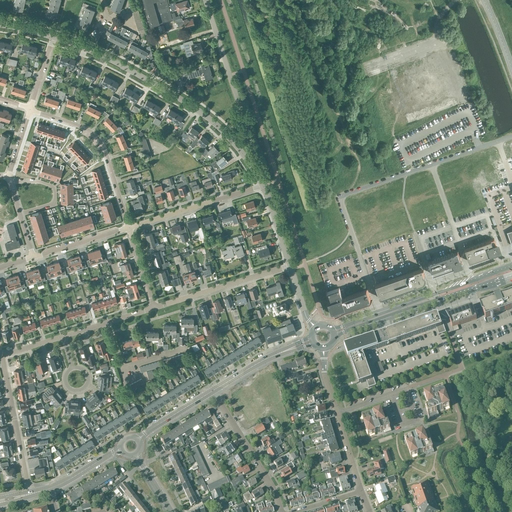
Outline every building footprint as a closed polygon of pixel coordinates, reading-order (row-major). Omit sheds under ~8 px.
[(142,0),(150,26),(159,23),(172,19),(166,0),(142,0)] [(171,11),(177,9),(177,11),(189,8),(187,0),(176,4),(175,1),(169,3),(171,11)] [(85,7),(84,12),(92,15),(94,10),(96,7),(83,3),(82,6),(85,7)] [(119,12),(121,7),(112,3),(110,8),(119,12)] [(90,20),(92,15),(84,12),(82,17),(90,20)] [(88,25),(90,20),(82,17),(80,22),(88,25)] [(190,26),(194,24),(192,18),(187,20),(187,19),(183,20),(182,21),(181,18),(179,18),(175,20),(176,23),(177,23),(178,27),(184,25),(185,28),(190,26)] [(87,30),(88,25),(80,22),(78,27),(87,30)] [(123,35),(124,32),(126,29),(123,27),(120,33),(121,34),(119,37),(116,36),(113,41),(118,44),(123,35)] [(110,32),(107,38),(113,41),(116,36),(119,30),(116,29),(113,34),(110,32)] [(128,37),(123,35),(118,44),(124,47),(127,41),(127,40),(129,41),(134,33),(131,31),(128,36),(129,37),(128,37)] [(139,48),(136,46),(133,52),(139,55),(142,49),(147,40),(144,38),(142,41),(143,42),(139,48)] [(200,49),(202,49),(200,43),(195,45),(194,44),(193,44),(191,40),(183,43),(187,56),(201,51),(200,49)] [(4,42),(3,50),(9,51),(8,54),(11,55),(12,49),(11,48),(12,44),(4,42)] [(130,43),(128,49),(133,52),(136,46),(137,43),(135,42),(134,45),(130,43)] [(22,51),(28,52),(30,45),(22,43),(21,48),(20,47),(18,53),(21,54),(22,51)] [(30,45),(28,52),(34,54),(33,57),(35,58),(37,52),(36,51),(37,47),(30,45)] [(142,49),(139,55),(144,57),(147,53),(148,53),(149,55),(152,54),(149,46),(146,47),(146,48),(145,51),(142,49)] [(59,65),(60,62),(66,64),(68,57),(61,54),(59,59),(58,58),(56,64),(59,65)] [(75,60),(68,57),(66,64),(71,66),(70,69),(73,70),(75,64),(73,64),(75,60)] [(206,80),(212,78),(208,64),(202,66),(203,68),(200,69),(185,74),(184,74),(181,80),(185,82),(187,77),(188,77),(189,78),(198,75),(201,74),(201,73),(204,72),(206,80)] [(80,76),(81,73),(86,76),(89,69),(83,66),(81,70),(80,70),(77,75),(80,76)] [(96,72),(89,69),(86,76),(92,78),(91,81),(93,82),(96,77),(94,76),(96,72)] [(111,79),(105,76),(102,80),(101,79),(98,85),(101,86),(102,83),(108,86),(111,79)] [(108,86),(113,89),(112,92),(114,93),(117,87),(116,87),(118,83),(111,79),(108,86)] [(13,86),(11,92),(17,94),(19,88),(13,86)] [(122,97),(124,94),(129,97),(132,91),(126,87),(124,91),(122,91),(120,96),(122,97)] [(26,90),(19,88),(17,94),(24,96),(26,90)] [(67,100),(66,105),(72,107),(74,101),(66,98),(67,96),(65,95),(66,92),(59,90),(58,94),(60,94),(58,98),(53,96),(52,99),(50,105),(57,107),(58,102),(62,103),(63,99),(67,100)] [(132,91),(129,97),(134,100),(132,103),(135,105),(138,99),(137,99),(139,95),(132,91)] [(52,99),(46,96),(44,103),(50,105),(52,99)] [(143,109),(144,106),(150,109),(153,103),(147,99),(145,103),(143,103),(140,108),(143,109)] [(74,101),(72,107),(79,109),(81,103),(74,101)] [(86,106),(88,107),(86,111),(92,114),(95,108),(96,105),(90,102),(89,104),(87,103),(86,106)] [(153,103),(150,109),(155,112),(153,115),(156,117),(159,111),(158,111),(160,107),(153,103)] [(100,113),(102,114),(104,111),(102,110),(101,112),(95,108),(92,114),(98,117),(100,113)] [(167,116),(172,119),(176,113),(170,109),(167,113),(166,112),(163,117),(165,119),(167,116)] [(3,120),(9,122),(11,114),(8,113),(8,111),(6,110),(3,120)] [(172,119),(177,122),(176,125),(178,126),(181,121),(180,121),(182,117),(176,113),(172,119)] [(105,117),(106,118),(103,121),(108,126),(112,121),(108,117),(109,115),(107,114),(105,117)] [(112,121),(108,126),(112,131),(117,126),(112,121)] [(41,133),(44,125),(38,123),(35,131),(41,133)] [(44,125),(41,133),(46,135),(49,127),(44,125)] [(46,135),(52,137),(54,128),(49,127),(46,135)] [(194,137),(198,131),(191,127),(187,132),(185,130),(181,135),(186,139),(189,134),(191,135),(190,136),(192,137),(193,137),(194,137)] [(57,139),(60,130),(54,128),(52,137),(57,139)] [(60,130),(57,139),(63,140),(66,132),(60,130)] [(0,137),(0,140),(9,143),(9,140),(8,140),(9,136),(1,134),(0,137)] [(120,134),(116,136),(118,142),(124,140),(122,134),(120,134)] [(204,145),(208,141),(202,135),(198,139),(197,137),(194,140),(194,141),(191,144),(193,147),(197,143),(199,141),(201,143),(200,144),(200,146),(201,147),(202,147),(204,145)] [(0,146),(5,148),(6,145),(8,145),(9,143),(0,140),(0,146)] [(118,142),(121,149),(127,146),(124,140),(118,142)] [(29,148),(37,150),(39,145),(31,142),(29,148)] [(68,148),(72,152),(78,146),(74,142),(68,148)] [(82,150),(78,146),(72,152),(76,156),(82,150)] [(215,153),(218,150),(214,146),(208,151),(205,148),(201,153),(203,155),(204,155),(205,157),(209,154),(211,156),(212,156),(212,157),(216,154),(215,153)] [(29,148),(27,153),(36,156),(37,150),(29,148)] [(82,150),(76,156),(80,160),(86,154),(82,150)] [(34,161),(36,156),(27,153),(25,159),(34,161)] [(86,154),(80,160),(84,164),(90,158),(86,154)] [(130,154),(123,156),(125,163),(132,161),(130,154)] [(220,166),(227,161),(223,156),(216,161),(215,160),(211,163),(215,168),(216,167),(217,169),(220,166)] [(24,164),(32,167),(34,161),(25,159),(24,164)] [(43,164),(39,175),(46,178),(51,161),(48,160),(47,163),(48,163),(47,165),(43,164)] [(52,180),(56,168),(52,167),(52,165),(53,165),(54,162),(51,161),(46,178),(52,180)] [(125,163),(128,169),(134,167),(132,161),(125,163)] [(32,167),(24,164),(22,170),(30,172),(32,167)] [(56,168),(52,180),(59,182),(62,170),(64,165),(61,164),(60,167),(61,167),(60,169),(56,168)] [(93,177),(102,174),(100,168),(91,171),(93,177)] [(231,176),(235,175),(234,170),(228,172),(228,173),(222,175),(223,181),(232,179),(231,176)] [(208,178),(206,178),(202,180),(203,184),(204,183),(205,187),(212,185),(211,180),(210,178),(213,178),(211,172),(207,173),(208,178)] [(128,187),(135,185),(134,182),(140,180),(139,177),(141,176),(140,173),(131,175),(132,179),(126,181),(128,187)] [(95,182),(103,179),(102,174),(93,177),(95,182)] [(97,188),(105,185),(103,179),(95,182),(97,188)] [(193,191),(200,189),(198,184),(197,184),(196,180),(192,181),(193,181),(189,183),(190,187),(191,186),(193,191)] [(181,195),(187,193),(184,186),(183,182),(176,184),(177,188),(178,188),(181,195)] [(98,193),(107,190),(105,185),(97,188),(98,193)] [(138,195),(144,193),(143,190),(141,191),(139,185),(138,185),(135,185),(128,187),(130,194),(136,192),(138,195)] [(155,197),(157,203),(163,201),(160,192),(163,191),(161,185),(154,187),(155,193),(154,193),(155,197)] [(166,191),(169,199),(175,197),(172,189),(171,186),(164,188),(165,192),(166,191)] [(107,190),(98,193),(100,199),(108,196),(107,190)] [(138,196),(137,196),(138,199),(132,201),(135,210),(142,207),(141,204),(145,202),(142,194),(144,194),(144,193),(138,195),(138,196)] [(102,210),(112,207),(110,201),(101,205),(102,210)] [(247,211),(255,208),(253,201),(244,203),(247,211)] [(112,207),(102,210),(104,216),(114,212),(112,207)] [(227,210),(219,213),(221,218),(222,222),(232,219),(234,224),(238,222),(235,214),(231,215),(229,208),(227,209),(227,210)] [(40,212),(30,215),(32,221),(42,218),(40,212)] [(106,221),(116,218),(114,212),(104,216),(106,221)] [(208,222),(214,220),(212,214),(209,214),(209,216),(202,218),(205,227),(210,226),(208,222)] [(85,217),(88,227),(94,225),(91,215),(85,217)] [(249,227),(257,225),(255,217),(251,219),(250,215),(242,218),(243,221),(247,220),(249,227)] [(79,219),(83,229),(88,227),(85,217),(79,219)] [(42,218),(32,221),(33,226),(43,223),(42,218)] [(77,230),(83,229),(79,219),(74,220),(77,230)] [(199,229),(199,228),(197,224),(196,219),(187,221),(190,231),(195,230),(195,233),(198,232),(197,229),(198,229),(199,229)] [(77,230),(74,220),(69,222),(72,232),(77,230)] [(66,234),(72,232),(69,222),(63,224),(66,234)] [(43,223),(33,226),(35,231),(45,228),(43,223)] [(10,237),(15,236),(17,235),(13,224),(6,226),(10,237)] [(58,226),(61,236),(66,234),(63,224),(58,226)] [(180,227),(179,224),(172,226),(173,232),(173,234),(174,234),(177,233),(180,235),(182,241),(188,239),(184,226),(180,227)] [(35,231),(37,237),(47,234),(45,228),(35,231)] [(153,233),(146,235),(147,241),(156,238),(155,235),(159,234),(158,231),(153,233)] [(254,243),(262,241),(260,233),(251,236),(254,243)] [(47,234),(37,237),(39,243),(48,240),(47,234)] [(244,241),(242,235),(233,237),(234,240),(235,239),(237,243),(244,241)] [(11,242),(5,244),(7,250),(20,246),(18,240),(16,240),(15,236),(10,237),(11,242)] [(155,243),(158,242),(156,238),(147,241),(149,247),(155,245),(156,248),(164,246),(163,243),(156,245),(155,243)] [(495,254),(496,252),(498,252),(499,251),(498,251),(496,247),(497,247),(494,239),(465,249),(470,262),(491,254),(493,253),(495,254)] [(117,243),(117,244),(114,244),(116,251),(125,248),(123,242),(117,243)] [(270,256),(267,244),(257,247),(258,252),(259,252),(261,259),(270,256)] [(222,251),(224,258),(234,255),(233,255),(237,254),(238,256),(243,255),(240,245),(235,247),(231,248),(230,246),(226,247),(227,249),(222,251)] [(157,251),(151,253),(153,260),(163,257),(161,250),(165,249),(164,246),(156,248),(157,251)] [(121,257),(127,255),(125,248),(116,251),(117,253),(119,257),(121,257)] [(93,251),(97,263),(106,261),(104,254),(102,255),(99,249),(93,251)] [(88,266),(97,263),(93,251),(87,253),(89,259),(86,260),(88,266)] [(458,252),(458,251),(428,262),(429,262),(433,274),(432,274),(432,275),(455,267),(455,268),(462,265),(462,263),(458,252)] [(79,255),(73,257),(77,270),(86,267),(84,261),(81,262),(79,255)] [(175,264),(181,262),(179,255),(173,257),(175,264)] [(68,273),(77,270),(73,257),(67,259),(69,266),(66,267),(68,273)] [(153,260),(155,266),(161,264),(162,267),(169,265),(168,262),(165,263),(163,257),(153,260)] [(59,262),(53,264),(57,276),(60,275),(61,277),(66,276),(64,267),(61,268),(59,262)] [(121,265),(121,267),(122,267),(123,271),(131,269),(129,262),(124,264),(121,265)] [(186,264),(191,280),(197,278),(194,271),(191,272),(189,263),(186,264)] [(203,270),(205,276),(212,274),(210,269),(211,269),(210,263),(206,264),(205,264),(206,269),(203,270)] [(48,279),(57,276),(53,264),(47,266),(49,272),(46,273),(48,279)] [(182,274),(184,282),(191,280),(186,264),(183,265),(185,273),(182,274)] [(425,277),(425,276),(422,268),(421,268),(420,266),(408,270),(409,273),(376,284),(381,298),(396,293),(396,292),(415,286),(415,284),(422,282),(423,281),(424,280),(425,279),(425,278),(425,277)] [(38,268),(32,270),(36,283),(37,286),(43,284),(42,281),(45,280),(43,274),(40,275),(38,268)] [(127,275),(128,277),(133,275),(131,269),(123,271),(124,276),(127,275)] [(28,279),(25,279),(27,286),(36,283),(32,270),(26,272),(28,279)] [(168,276),(168,275),(166,276),(164,270),(157,272),(159,278),(168,276)] [(12,277),(16,289),(25,286),(23,280),(20,281),(18,275),(12,277)] [(161,284),(164,283),(165,286),(169,285),(168,282),(167,279),(169,278),(168,276),(159,278),(161,284)] [(7,292),(16,289),(12,277),(6,279),(8,285),(5,286),(7,292)] [(279,297),(284,295),(279,281),(275,282),(276,285),(266,288),(268,295),(277,292),(279,297)] [(136,283),(130,285),(126,286),(128,292),(132,291),(138,289),(136,283)] [(327,290),(326,290),(335,314),(372,301),(371,301),(367,290),(368,289),(367,289),(343,297),(339,287),(327,292),(327,290)] [(250,302),(251,307),(256,306),(254,301),(256,300),(255,297),(257,296),(255,288),(249,290),(252,298),(253,301),(250,302)] [(134,298),(140,296),(138,289),(132,291),(128,292),(130,299),(134,298)] [(111,305),(118,303),(115,296),(112,297),(110,290),(107,291),(109,298),(111,305)] [(245,302),(248,308),(251,307),(250,302),(248,297),(245,298),(244,292),(235,295),(237,299),(234,300),(236,305),(245,302)] [(485,318),(511,308),(511,293),(480,304),(485,318)] [(231,309),(233,308),(232,304),(230,296),(224,298),(226,306),(229,305),(231,309)] [(103,300),(105,307),(111,305),(109,298),(103,300)] [(97,302),(100,309),(105,307),(103,300),(97,302)] [(213,302),(214,306),(211,307),(215,319),(219,318),(217,311),(223,309),(221,306),(220,306),(218,300),(213,302)] [(91,304),(93,311),(100,309),(97,302),(91,304)] [(277,308),(278,312),(279,315),(286,313),(285,310),(287,309),(287,308),(288,308),(287,305),(286,306),(285,303),(283,303),(269,307),(270,311),(277,308)] [(203,317),(210,315),(212,320),(214,319),(211,308),(207,309),(205,304),(202,305),(202,304),(199,305),(199,306),(200,308),(199,308),(200,311),(203,317)] [(78,308),(80,315),(87,313),(84,306),(78,308)] [(11,307),(0,310),(3,319),(7,318),(6,318),(7,317),(6,313),(13,311),(11,307)] [(472,307),(448,316),(454,332),(459,330),(458,326),(477,319),(472,308),(473,307),(472,307)] [(72,310),(74,317),(80,315),(78,308),(72,310)] [(66,312),(68,319),(74,317),(72,310),(66,312)] [(52,316),(54,323),(61,321),(59,314),(52,316)] [(437,314),(386,332),(390,345),(436,329),(439,335),(446,333),(442,321),(440,321),(437,314)] [(46,318),(48,325),(54,323),(52,316),(46,318)] [(40,320),(42,327),(48,325),(46,318),(40,320)] [(187,318),(187,326),(187,330),(190,330),(193,330),(193,333),(196,333),(197,329),(197,324),(193,324),(193,318),(187,318)] [(278,327),(282,337),(290,334),(289,333),(293,332),(294,330),(290,319),(291,319),(290,318),(276,322),(278,327)] [(28,324),(30,330),(37,329),(35,322),(31,323),(30,320),(27,321),(28,324)] [(22,326),(24,332),(30,330),(28,324),(22,326)] [(15,326),(11,327),(12,330),(14,338),(20,336),(18,329),(17,325),(15,326)] [(176,325),(169,325),(169,332),(172,332),(172,337),(176,337),(176,341),(179,341),(179,332),(176,332),(176,325)] [(4,340),(10,339),(7,326),(4,327),(5,331),(2,332),(4,340)] [(269,327),(262,329),(267,342),(274,340),(282,337),(278,327),(271,330),(269,327)] [(159,351),(163,351),(163,350),(163,344),(163,341),(161,341),(161,337),(158,337),(158,332),(152,332),(152,339),(158,339),(158,341),(160,342),(160,345),(159,345),(159,351)] [(346,346),(359,384),(366,382),(369,388),(376,386),(372,375),(371,376),(363,354),(390,345),(386,332),(346,346)] [(252,340),(256,346),(256,347),(260,345),(259,344),(262,342),(258,336),(252,340)] [(137,337),(132,339),(134,346),(140,344),(137,337)] [(134,346),(132,339),(122,342),(124,349),(131,347),(132,351),(135,350),(134,346)] [(246,344),(250,350),(250,351),(254,349),(253,348),(256,346),(252,340),(246,344)] [(103,342),(96,344),(97,348),(99,354),(104,353),(106,359),(112,357),(110,351),(107,352),(106,347),(105,348),(103,342)] [(244,354),(244,355),(248,353),(247,351),(250,350),(246,344),(240,347),(244,354)] [(80,349),(83,359),(87,358),(89,365),(95,363),(93,354),(89,355),(86,347),(85,347),(83,347),(83,348),(80,349)] [(234,351),(238,357),(238,358),(242,356),(241,355),(244,354),(240,347),(234,351)] [(228,355),(232,361),(233,362),(236,360),(235,359),(238,357),(234,351),(228,355)] [(222,358),(226,365),(227,366),(230,364),(229,363),(232,361),(228,355),(222,358)] [(47,365),(50,372),(54,371),(53,368),(60,366),(57,356),(49,359),(51,364),(47,365)] [(220,368),(221,369),(224,367),(223,366),(226,365),(222,358),(216,362),(220,368)] [(305,365),(303,359),(295,362),(295,363),(290,365),(290,364),(280,367),(281,370),(277,372),(279,378),(283,377),(282,372),(292,369),(292,370),(298,369),(297,368),(305,365)] [(46,370),(43,360),(36,363),(38,367),(34,368),(38,379),(43,378),(41,372),(46,370)] [(214,372),(215,373),(218,371),(217,370),(220,368),(216,362),(210,366),(214,372)] [(380,362),(375,364),(379,373),(384,371),(380,362)] [(14,375),(15,375),(15,377),(30,374),(29,366),(24,367),(25,370),(25,371),(22,372),(21,369),(14,371),(14,372),(14,375)] [(212,375),(211,374),(214,372),(210,366),(204,370),(208,376),(209,377),(212,375)] [(111,382),(111,377),(110,377),(110,374),(102,373),(102,376),(99,376),(99,378),(98,378),(98,381),(111,382)] [(309,381),(311,380),(309,375),(299,378),(298,373),(289,376),(290,379),(296,378),(297,383),(302,382),(303,385),(305,384),(306,386),(308,385),(309,385),(310,384),(310,383),(309,381)] [(15,377),(16,380),(15,380),(16,383),(17,383),(24,382),(23,378),(27,377),(28,383),(33,382),(32,379),(32,377),(31,378),(30,374),(15,377)] [(191,378),(195,384),(196,385),(199,383),(198,382),(201,380),(197,374),(191,378)] [(185,381),(189,387),(190,389),(193,386),(192,385),(195,384),(191,378),(185,381)] [(98,381),(98,385),(98,387),(101,387),(101,390),(109,391),(109,388),(110,388),(111,382),(98,381)] [(179,385),(183,391),(184,392),(187,390),(186,389),(189,387),(185,381),(179,385)] [(17,390),(18,391),(18,393),(35,390),(34,385),(33,382),(28,383),(29,388),(25,389),(24,386),(17,387),(17,388),(17,389),(17,390)] [(173,389),(177,395),(178,396),(181,394),(180,393),(183,391),(179,385),(173,389)] [(55,389),(53,391),(50,387),(42,394),(47,400),(50,397),(52,400),(60,393),(57,391),(55,389)] [(167,392),(171,398),(172,400),(175,398),(174,396),(177,395),(173,389),(167,392)] [(450,407),(443,389),(424,395),(428,407),(425,408),(429,419),(429,418),(436,416),(435,412),(437,412),(437,411),(442,409),(443,410),(450,407)] [(35,390),(18,393),(19,396),(18,397),(19,398),(19,399),(26,398),(26,395),(36,393),(35,390)] [(161,396),(165,402),(166,403),(169,401),(168,400),(171,398),(167,392),(161,396)] [(53,403),(56,408),(63,402),(61,400),(63,398),(62,397),(62,396),(60,393),(52,400),(54,402),(53,403)] [(97,395),(95,393),(93,394),(90,396),(96,403),(99,401),(100,403),(105,399),(99,393),(97,395)] [(307,406),(308,409),(319,406),(318,402),(322,401),(320,395),(312,398),(312,397),(307,398),(308,401),(313,399),(314,404),(307,406)] [(94,405),(96,403),(90,396),(88,398),(88,399),(86,400),(88,402),(86,404),(91,411),(95,407),(94,405)] [(159,406),(160,407),(163,405),(162,404),(165,402),(161,396),(155,400),(159,406)] [(26,400),(26,402),(20,403),(21,409),(28,408),(28,405),(32,404),(31,399),(26,400)] [(149,403),(154,411),(157,409),(156,407),(159,406),(155,400),(149,403)] [(70,410),(73,411),(74,401),(71,401),(69,401),(68,404),(65,404),(64,412),(70,412),(70,410)] [(80,405),(80,402),(78,402),(78,401),(74,401),(73,411),(77,411),(76,413),(82,414),(83,405),(80,405)] [(151,411),(152,412),(154,411),(149,403),(143,407),(147,413),(148,414),(151,412),(150,411),(151,411)] [(318,413),(325,411),(323,405),(319,406),(308,409),(305,410),(306,413),(315,410),(315,409),(316,409),(318,413)] [(137,414),(139,412),(136,406),(129,410),(133,416),(134,417),(137,415),(137,414)] [(123,413),(127,420),(128,421),(131,419),(131,418),(133,416),(129,410),(123,413)] [(207,412),(213,423),(216,421),(217,420),(210,410),(207,412)] [(209,425),(213,422),(207,412),(206,411),(203,413),(203,414),(200,416),(200,415),(204,423),(205,424),(206,426),(209,424),(209,425)] [(381,411),(362,417),(368,436),(375,433),(381,431),(381,432),(384,430),(385,433),(391,431),(391,432),(391,431),(388,421),(385,422),(381,411)] [(36,418),(36,420),(41,419),(39,413),(35,414),(30,415),(30,412),(22,413),(23,420),(36,418)] [(320,421),(328,418),(326,412),(313,416),(307,418),(308,421),(314,420),(314,421),(319,420),(318,419),(319,418),(320,421)] [(117,417),(121,423),(122,424),(125,422),(125,421),(127,420),(123,413),(117,417)] [(196,418),(194,420),(198,427),(198,428),(200,430),(202,429),(200,425),(201,424),(201,425),(204,423),(200,415),(199,416),(196,417),(197,418),(196,418)] [(112,421),(115,427),(116,428),(119,426),(119,425),(121,423),(117,417),(112,421)] [(36,420),(36,418),(23,420),(24,426),(32,424),(32,421),(33,421),(36,420)] [(190,421),(190,422),(187,424),(191,430),(193,434),(195,433),(193,429),(198,427),(194,420),(193,420),(193,419),(190,421)] [(330,427),(328,420),(320,423),(322,429),(330,427)] [(106,425),(109,431),(110,432),(113,430),(113,429),(115,427),(112,421),(106,425)] [(216,421),(213,423),(217,428),(214,430),(216,432),(222,428),(220,426),(216,421)] [(261,426),(253,430),(257,436),(264,431),(262,428),(266,425),(263,421),(259,423),(261,426)] [(183,426),(180,428),(184,434),(191,430),(187,424),(187,423),(183,425),(183,426)] [(33,427),(33,428),(25,430),(26,432),(25,433),(26,435),(27,436),(35,434),(34,431),(40,430),(39,425),(33,427)] [(100,428),(103,434),(104,436),(107,433),(107,432),(109,431),(106,425),(100,428)] [(101,437),(101,436),(103,434),(100,428),(99,427),(96,428),(97,430),(94,432),(97,438),(98,439),(101,437)] [(185,446),(180,437),(184,434),(180,428),(180,427),(177,429),(177,430),(174,432),(173,431),(179,440),(183,447),(185,446)] [(332,433),(330,427),(322,429),(323,433),(321,434),(318,435),(318,437),(322,436),(324,435),(332,433)] [(167,436),(170,440),(171,442),(174,440),(176,442),(179,440),(173,431),(170,433),(170,434),(167,436)] [(404,438),(411,457),(427,451),(428,454),(434,452),(434,453),(434,452),(430,442),(427,443),(423,432),(416,434),(411,436),(404,438)] [(334,439),(332,433),(324,435),(326,442),(331,440),(334,439)] [(221,446),(224,444),(230,440),(226,434),(221,437),(220,434),(215,437),(221,446)] [(171,442),(170,440),(167,436),(164,438),(164,437),(160,439),(163,445),(167,443),(169,446),(172,444),(171,442)] [(269,437),(261,442),(264,447),(267,445),(269,447),(275,443),(274,440),(272,441),(269,437)] [(85,443),(89,449),(89,450),(93,448),(92,447),(95,446),(91,439),(85,443)] [(192,447),(198,444),(196,439),(193,441),(194,443),(190,445),(192,447)] [(334,439),(331,440),(326,442),(327,445),(325,446),(324,446),(318,448),(319,451),(321,450),(325,449),(328,448),(336,445),(334,439)] [(83,453),(83,454),(87,452),(86,451),(89,449),(85,443),(79,447),(83,453)] [(167,443),(163,445),(161,446),(161,447),(162,446),(165,452),(171,448),(169,446),(167,443)] [(38,450),(44,449),(43,445),(34,447),(34,448),(32,449),(29,449),(30,451),(29,452),(30,454),(30,455),(38,454),(38,450)] [(232,454),(236,451),(232,445),(228,448),(226,446),(217,451),(219,454),(225,451),(228,456),(232,454)] [(337,449),(336,445),(328,448),(325,449),(326,452),(321,454),(322,457),(326,455),(327,455),(329,454),(330,454),(330,453),(338,451),(337,449)] [(79,447),(76,449),(73,451),(77,457),(78,458),(81,456),(80,455),(83,453),(79,447)] [(272,449),(267,452),(271,459),(272,458),(272,459),(282,453),(280,449),(278,450),(276,447),(272,449)] [(172,465),(178,462),(182,460),(181,457),(180,457),(178,454),(181,452),(179,450),(173,453),(175,455),(168,458),(170,462),(172,465)] [(77,457),(73,451),(67,454),(71,460),(72,461),(75,459),(74,458),(77,457)] [(65,464),(66,465),(69,463),(68,462),(71,460),(67,454),(61,458),(65,464)] [(238,465),(243,462),(238,454),(227,461),(230,466),(233,464),(235,467),(238,465)] [(334,466),(335,465),(335,464),(340,462),(341,462),(341,460),(340,459),(339,459),(339,458),(338,455),(329,458),(328,457),(330,456),(329,454),(327,455),(322,457),(324,463),(330,461),(331,465),(332,465),(332,466),(334,466)] [(44,469),(49,468),(46,457),(38,458),(38,459),(39,458),(40,467),(34,468),(35,476),(41,475),(41,474),(45,474),(44,469)] [(279,459),(273,463),(277,468),(283,465),(281,462),(284,459),(283,457),(279,459)] [(61,458),(55,462),(59,468),(60,469),(63,467),(62,466),(65,464),(61,458)] [(1,467),(2,467),(3,472),(4,472),(5,477),(6,478),(6,479),(7,479),(8,479),(8,478),(9,477),(9,476),(15,475),(14,472),(15,471),(14,468),(8,469),(7,466),(8,465),(7,461),(0,463),(1,467)] [(367,472),(368,477),(370,476),(370,478),(381,474),(380,471),(384,470),(381,461),(374,463),(375,468),(368,470),(368,472),(367,472)] [(180,466),(178,462),(172,465),(175,472),(176,472),(175,472),(181,469),(186,467),(184,464),(180,466)] [(284,479),(291,474),(289,471),(294,468),(291,463),(286,466),(288,469),(280,473),(284,479)] [(249,472),(246,467),(241,470),(240,468),(236,471),(238,474),(242,472),(244,476),(249,472)] [(335,468),(329,470),(330,474),(329,474),(331,480),(338,477),(337,475),(345,473),(343,467),(335,469),(335,468)] [(109,471),(106,473),(110,479),(112,482),(114,481),(112,478),(117,475),(113,469),(109,471)] [(177,476),(177,475),(179,479),(184,476),(181,469),(175,472),(176,472),(175,472),(177,476)] [(303,472),(295,476),(297,480),(307,475),(305,471),(303,472)] [(100,478),(104,483),(110,479),(106,473),(103,475),(103,476),(100,478)] [(182,486),(188,483),(192,481),(191,478),(189,479),(192,478),(190,474),(188,475),(187,475),(184,476),(179,479),(178,479),(180,483),(181,486),(182,486)] [(93,481),(99,490),(105,486),(104,483),(100,478),(100,477),(96,479),(93,481)] [(336,487),(348,483),(347,477),(346,478),(346,477),(338,479),(339,483),(335,484),(336,486),(336,487)] [(394,477),(387,479),(389,485),(396,483),(394,477)] [(238,478),(230,483),(233,488),(241,483),(238,478)] [(257,484),(253,479),(247,483),(244,485),(245,488),(249,486),(250,488),(257,484)] [(294,483),(293,480),(286,483),(289,489),(292,487),(293,489),(299,486),(297,481),(294,483)] [(87,486),(91,492),(94,490),(95,492),(99,490),(93,481),(90,483),(90,484),(87,486)] [(437,511),(439,511),(428,481),(414,486),(415,487),(411,488),(419,511),(437,511)] [(183,490),(184,489),(185,493),(191,490),(188,483),(182,486),(181,486),(183,490)] [(341,489),(342,492),(349,489),(350,489),(348,483),(336,487),(337,490),(341,489)] [(124,494),(129,490),(127,488),(127,487),(125,484),(122,486),(121,484),(115,488),(117,490),(122,496),(124,494)] [(378,493),(375,494),(379,505),(387,501),(384,491),(386,490),(384,484),(375,488),(378,493)] [(91,492),(87,486),(87,485),(83,487),(84,488),(81,490),(84,496),(91,492)] [(326,490),(328,496),(334,494),(332,488),(331,485),(327,486),(328,489),(326,490)] [(320,492),(321,498),(328,496),(326,490),(324,491),(323,487),(319,489),(320,492)] [(77,492),(74,494),(78,500),(84,496),(81,490),(80,489),(77,491),(77,492)] [(219,489),(210,494),(214,501),(223,497),(219,489)] [(263,495),(260,489),(251,495),(250,496),(248,493),(243,496),(247,503),(252,500),(252,499),(253,498),(255,500),(263,495)] [(311,495),(313,501),(319,499),(317,493),(316,489),(310,491),(311,495)] [(129,490),(124,494),(129,500),(134,496),(130,490),(129,490)] [(186,497),(187,496),(188,499),(199,495),(197,491),(193,493),(191,490),(185,493),(186,497)] [(304,497),(306,503),(313,501),(311,495),(308,495),(307,492),(303,493),(304,497)] [(71,504),(78,500),(74,494),(74,493),(67,497),(69,500),(66,501),(69,506),(72,505),(71,504)] [(295,500),(297,506),(304,504),(302,498),(301,494),(297,495),(298,499),(295,500)] [(188,499),(190,503),(189,503),(191,507),(197,504),(195,500),(200,497),(199,495),(188,499)] [(131,503),(134,506),(139,502),(137,499),(136,499),(134,496),(129,500),(127,502),(130,505),(131,503)] [(289,502),(291,508),(297,506),(295,500),(293,500),(292,497),(288,498),(289,501),(289,502)] [(343,510),(354,506),(354,504),(355,503),(354,500),(353,501),(353,500),(345,502),(346,505),(342,507),(343,510)] [(139,502),(134,506),(132,508),(134,511),(136,509),(138,511),(143,508),(144,508),(141,505),(139,502)]
